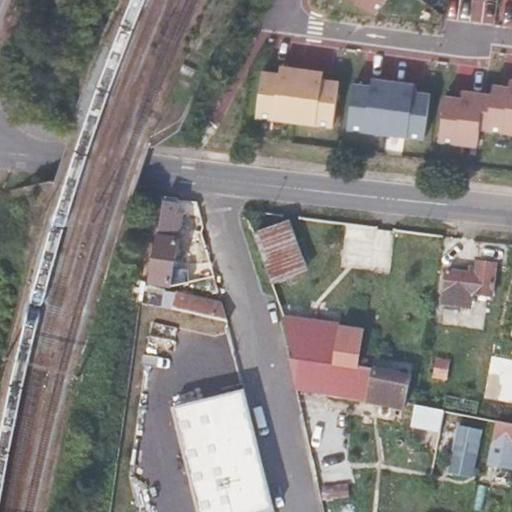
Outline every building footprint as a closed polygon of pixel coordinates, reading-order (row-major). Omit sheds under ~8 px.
[(389,0),(346,0),(377,20),(389,0)] [(260,66),(253,120),(479,150),(481,132),(511,136),(511,83),(486,80),(484,96),(260,66)] [(173,270),(187,203),(159,198),(149,265),(173,270)] [(296,280),(277,231),(251,238),(270,289),(296,280)] [(506,256),(508,242),(479,239),(478,252),(506,256)] [(491,299),(492,267),(474,266),(474,271),(463,270),(462,276),(444,274),(438,306),(468,310),(467,298),(491,299)] [(227,315),(219,290),(176,275),(174,283),(167,281),(163,294),(227,315)] [(350,400),(357,363),(361,336),(285,332),(289,370),(292,388),(350,400)] [(402,412),(406,380),(366,373),(367,365),(357,363),(350,400),(402,412)] [(166,473),(177,403),(127,394),(115,463),(166,473)] [(457,431),(445,429),(445,416),(421,412),(416,444),(454,450),(457,431)] [(511,428),(495,425),(492,448),(511,450),(511,428)]
